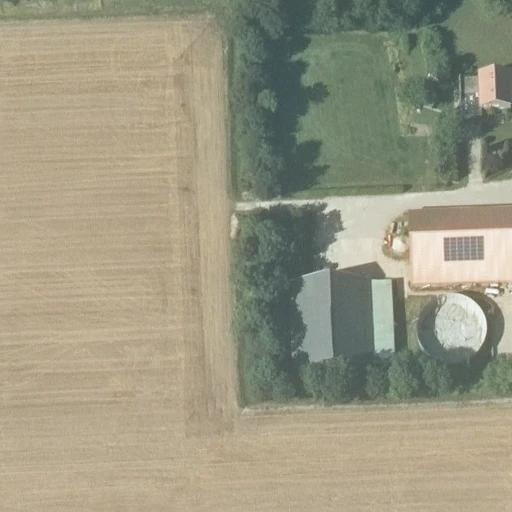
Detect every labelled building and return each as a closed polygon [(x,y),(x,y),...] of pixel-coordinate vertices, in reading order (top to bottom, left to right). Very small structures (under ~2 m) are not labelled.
[(475,114),(510,113),(508,78),(479,79),(479,82),(458,83),(460,121),(476,120),(475,114)] [(411,289),(511,285),(511,212),(408,216),(411,289)] [(292,375),(372,372),(369,283),(289,286),(292,375)] [(372,318),(388,317),(387,288),(371,288),(372,318)] [(461,300),(451,298),(441,300),(432,304),(424,311),(419,319),(416,329),(416,339),(419,349),(425,357),(433,364),(442,367),(452,369),(462,367),(471,363),(478,356),(484,348),(486,338),(486,328),(483,318),(478,310),(470,304),(461,300)]
